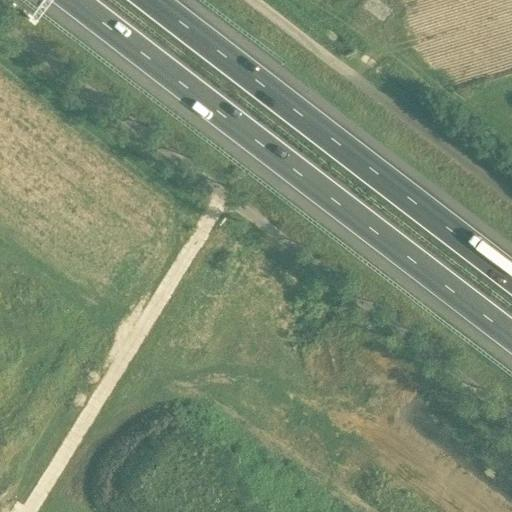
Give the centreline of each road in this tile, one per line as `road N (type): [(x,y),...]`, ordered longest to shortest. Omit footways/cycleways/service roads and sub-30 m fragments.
road 1 (unclassified): [(511,416),(0,24)]
road 2 (motorway): [(72,0),(511,335)]
road 3 (motorway): [(511,278),(149,0)]
road 4 (unclassified): [(511,198),(254,0)]
